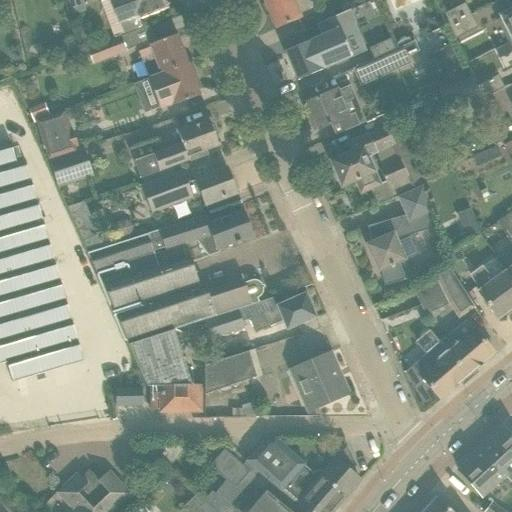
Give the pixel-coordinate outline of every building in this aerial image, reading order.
[(99,0),(100,2),(104,0),(109,0),(119,23),(120,23),(137,16),(162,7),(159,0),(99,0)] [(293,0),(262,0),(275,29),(301,18),(293,0)] [(465,3),(442,14),(449,27),(471,15),(466,5),(465,3)] [(303,43),(284,51),(297,80),(315,73),(322,70),(321,69),(323,68),(351,56),(340,29),(356,23),(350,9),(316,24),(321,35),(321,36),(310,41),(309,40),(303,43)] [(511,11),(501,18),(497,20),(509,42),(511,40),(511,11)] [(471,15),(449,27),(455,39),(477,27),(476,26),(471,15)] [(137,16),(120,23),(124,35),(142,28),(137,16)] [(136,46),(148,78),(187,62),(177,34),(156,42),(154,39),(136,46)] [(127,52),(126,50),(121,36),(87,49),(93,65),(127,52)] [(405,56),(416,51),(411,42),(351,70),(359,87),(409,64),(405,56)] [(58,59),(78,53),(74,43),(55,49),(58,59)] [(187,62),(148,78),(160,110),(172,105),(173,106),(200,96),(198,91),(192,76),(194,73),(191,65),(188,64),(187,62)] [(498,75),(475,87),(482,99),(504,87),(498,75)] [(448,116),(480,101),(471,81),(438,96),(448,116)] [(343,103),(352,99),(347,87),(329,95),(328,93),(306,102),(312,116),(310,121),(314,130),(317,129),(317,130),(349,117),(343,103)] [(69,132),(61,112),(34,122),(49,160),(76,149),(75,146),(77,145),(72,131),(69,132)] [(182,144),(146,157),(152,174),(171,167),(186,161),(205,154),(204,150),(218,145),(209,120),(190,127),(177,132),(182,144)] [(408,184),(421,178),(397,122),(346,145),(349,153),(331,162),(341,186),(354,180),(360,194),(385,182),(391,195),(409,187),(408,184)] [(10,142),(0,145),(0,364),(6,363),(12,382),(83,362),(83,361),(25,161),(24,159),(16,162),(10,143),(10,142)] [(495,146),(472,156),(476,165),(499,156),(495,146)] [(83,148),(49,160),(58,188),(91,177),(83,148)] [(205,204),(236,193),(227,169),(186,184),(181,171),(139,186),(149,214),(201,195),(205,204)] [(427,214),(432,211),(421,187),(397,198),(405,215),(367,227),(371,242),(365,244),(378,272),(379,271),(384,286),(403,280),(398,263),(405,260),(396,239),(431,229),(427,214)] [(86,253),(104,247),(83,202),(66,207),(86,253)] [(240,241),(252,237),(242,211),(208,224),(205,216),(186,223),(148,235),(153,251),(166,247),(167,250),(204,238),(209,255),(218,252),(217,250),(235,243),(236,245),(241,243),(240,241)] [(511,211),(496,223),(511,245),(511,267),(505,272),(511,281),(511,211)] [(474,221),(462,227),(467,239),(480,233),(474,221)] [(159,268),(153,251),(148,235),(104,248),(104,247),(86,253),(127,345),(173,330),(258,302),(257,298),(258,298),(259,297),(260,295),(261,294),(262,293),(262,291),(263,289),(262,288),(262,286),(261,285),(260,284),(259,282),(258,281),(256,281),(255,280),(253,280),(252,280),(250,281),(244,283),(242,276),(206,288),(205,286),(200,287),(190,257),(159,268)] [(458,277),(467,272),(454,241),(441,246),(449,266),(453,276),(454,278),(458,277)] [(449,266),(434,272),(445,293),(446,295),(450,303),(448,304),(456,318),(473,307),(454,278),(453,276),(449,266)] [(488,277),(481,268),(469,276),(476,286),(474,287),(497,319),(511,308),(511,281),(505,272),(492,282),(488,277)] [(284,331),(315,317),(305,293),(248,318),(254,333),(281,323),(284,331)] [(445,293),(420,304),(424,315),(448,304),(450,303),(446,295),(445,293)] [(209,342),(244,330),(237,312),(202,324),(209,342)] [(454,330),(439,343),(468,376),(495,354),(482,339),(473,328),(461,338),(454,330)] [(191,385),(186,369),(173,330),(127,345),(129,350),(128,350),(147,386),(160,386),(160,412),(200,411),(200,385),(191,385)] [(412,366),(405,373),(423,406),(436,395),(440,399),(468,376),(439,343),(412,366)] [(204,395),(260,376),(253,351),(204,366),(204,395)] [(307,412),(349,394),(331,352),(289,370),(307,412)] [(138,374),(114,376),(115,388),(139,386),(138,374)] [(115,405),(142,405),(142,389),(115,390),(115,405)] [(215,419),(258,417),(253,402),(241,407),(242,409),(215,409),(215,419)] [(511,469),(511,437),(505,430),(482,451),(505,476),(511,469)] [(304,464),(274,438),(266,438),(246,461),(270,483),(273,480),(307,510),(307,511),(308,511),(332,511),(359,481),(346,469),(347,468),(348,466),(349,464),(349,462),(350,460),(349,457),(349,455),(348,453),(347,451),(345,449),(345,448),(344,447),(323,472),(321,470),(314,471),(312,473),(303,465),(304,464)] [(158,449),(140,449),(156,462),(158,460),(158,449)] [(212,491),(203,501),(205,502),(204,502),(215,511),(290,511),(288,510),(293,503),(270,483),(246,461),(242,465),(239,463),(224,449),(209,465),(214,470),(225,480),(214,493),(212,491)] [(481,497),(505,476),(482,451),(458,472),(481,497)] [(112,511),(131,495),(122,485),(108,471),(98,480),(90,472),(83,479),(77,473),(56,493),(73,511),(112,511)] [(167,474),(158,484),(166,492),(176,483),(167,474)] [(195,495),(183,506),(189,511),(215,511),(204,502),(195,495)] [(423,511),(452,511),(437,498),(423,511)] [(155,511),(143,500),(134,510),(135,511),(155,511)]
